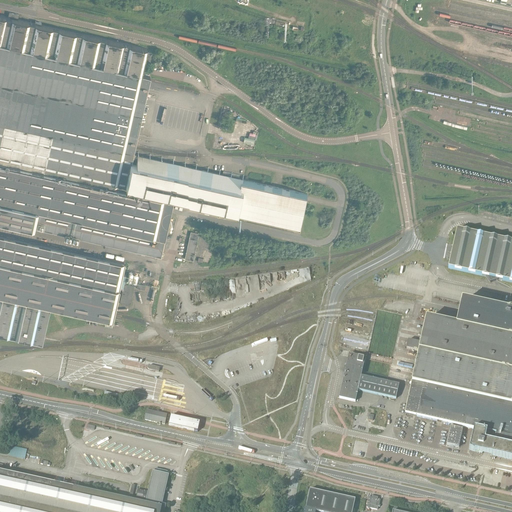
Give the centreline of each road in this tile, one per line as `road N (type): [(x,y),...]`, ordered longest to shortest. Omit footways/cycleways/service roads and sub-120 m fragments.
road 1 (unclassified): [(455,495),(0,392)]
road 2 (unclassified): [(320,360),(334,366),(330,427),(511,469)]
road 3 (unknown): [(0,218),(170,257)]
